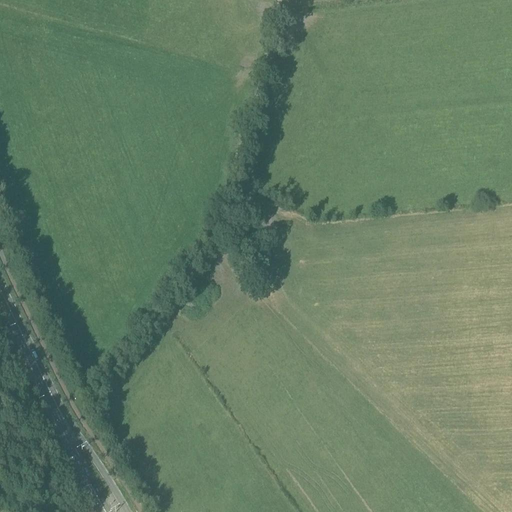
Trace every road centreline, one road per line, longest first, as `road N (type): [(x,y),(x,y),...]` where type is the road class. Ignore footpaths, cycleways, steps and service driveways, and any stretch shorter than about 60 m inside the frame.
road 1 (secondary): [(57,407),(0,283)]
road 2 (secondary): [(127,511),(57,407)]
